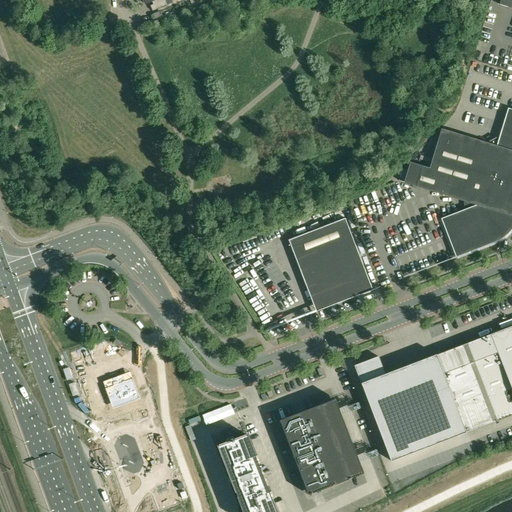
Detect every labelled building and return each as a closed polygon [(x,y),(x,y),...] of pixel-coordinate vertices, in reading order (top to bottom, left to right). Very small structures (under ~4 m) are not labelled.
[(143,0),(145,4),(154,1),(155,4),(150,6),(152,11),(167,5),(164,0),(143,0)] [(511,0),(500,0),(499,5),(511,8),(511,0)] [(437,141),(432,159),(511,183),(511,109),(508,108),(499,138),(487,144),(448,132),(445,144),(437,141)] [(404,182),(415,186),(464,200),(464,203),(464,207),(465,209),(441,219),(456,257),(495,242),(497,241),(498,240),(502,238),(504,236),(506,235),(507,234),(508,233),(510,231),(511,230),(511,228),(511,183),(432,159),(429,168),(410,162),(404,182)] [(360,293),(361,294),(373,290),(373,289),(372,289),(345,218),(288,240),(299,270),(301,270),(311,295),(315,299),(318,302),(321,303),(325,304),(330,304),(360,293)] [(511,326),(465,345),(437,355),(381,377),(374,359),(355,366),(392,461),(466,433),(494,422),(511,414),(511,326)] [(119,347),(122,343),(116,339),(113,343),(119,347)] [(130,372),(103,382),(110,402),(138,392),(130,372)] [(362,470),(336,402),(280,423),(311,503),(351,487),(347,476),(362,470)] [(152,429),(118,442),(130,474),(164,461),(152,429)] [(275,511),(246,435),(217,446),(242,511),(275,511)] [(178,473),(172,475),(175,483),(181,480),(178,473)]
